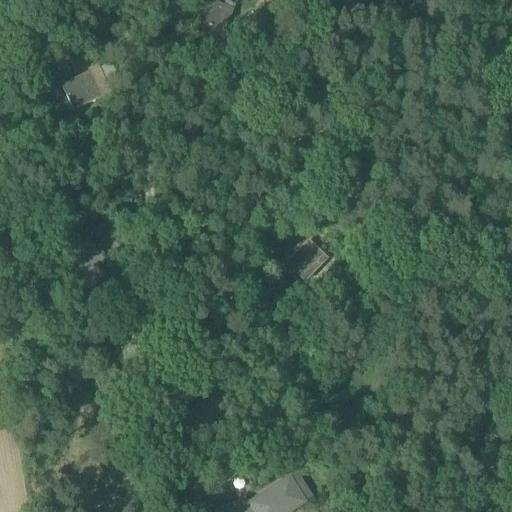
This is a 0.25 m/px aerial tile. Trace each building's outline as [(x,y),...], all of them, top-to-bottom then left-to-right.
[(238,0),(228,0),(225,7),(234,10),(238,0)] [(198,23),(223,34),(232,12),(208,2),(198,23)] [(234,29),(242,38),(258,23),(250,14),(234,29)] [(69,84),(81,108),(102,97),(91,73),(69,84)] [(15,200),(15,211),(33,211),(33,193),(23,193),(15,200)] [(65,261),(82,282),(106,261),(89,240),(65,261)] [(284,266),(304,285),(328,261),(308,242),(284,266)] [(322,280),(342,299),(354,287),(334,268),(322,280)] [(177,382),(189,403),(220,386),(206,359),(192,366),(195,372),(177,382)] [(190,411),(207,444),(238,430),(225,403),(208,410),(205,403),(190,411)] [(215,511),(292,511),(304,504),(289,480),(249,506),(251,508),(245,511),(240,511),(239,507),(215,511)]
